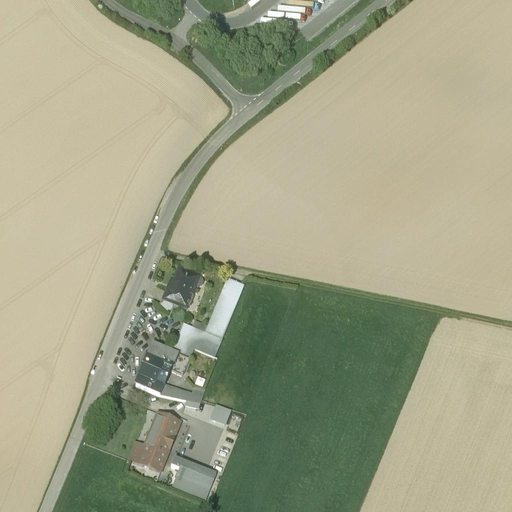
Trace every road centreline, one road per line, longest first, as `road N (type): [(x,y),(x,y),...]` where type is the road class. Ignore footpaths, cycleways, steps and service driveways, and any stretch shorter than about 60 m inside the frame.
road 1 (unclassified): [(388,0),(248,112),(186,179),(45,511)]
road 2 (track): [(511,326),(253,274)]
